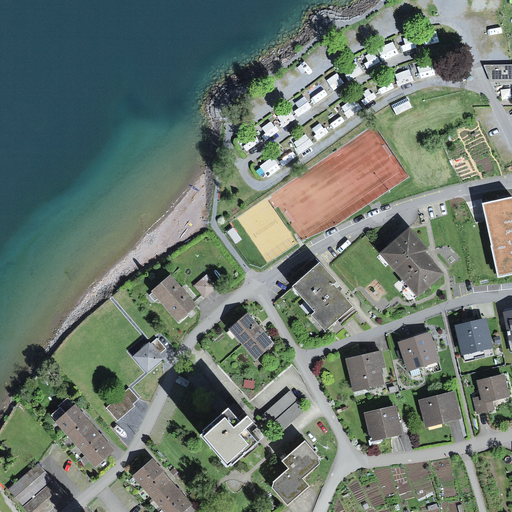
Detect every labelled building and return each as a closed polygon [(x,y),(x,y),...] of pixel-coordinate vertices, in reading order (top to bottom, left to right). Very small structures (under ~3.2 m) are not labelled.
[(511,66),(496,66),(484,67),(491,84),(511,84),(511,66)] [(407,102),(399,106),(401,112),(410,108),(407,102)] [(271,137),(281,130),(274,120),(264,127),(271,137)] [(309,133),(295,139),(301,152),(314,145),(309,133)] [(291,145),(278,154),(286,164),(298,155),(291,145)] [(268,177),(282,167),(275,157),(261,167),(268,177)] [(511,206),(466,214),(469,239),(511,232),(511,206)] [(410,227),(380,253),(418,297),(445,274),(426,252),(429,249),(410,227)] [(326,264),(300,286),(319,308),(314,312),(332,333),(360,309),(341,287),(344,285),(326,264)] [(208,272),(196,283),(207,296),(220,286),(208,272)] [(174,278),(154,295),(180,327),(201,309),(174,278)] [(266,327),(253,312),(232,329),(245,344),(266,327)] [(491,321),(460,327),(466,353),(496,347),(491,321)] [(279,342),(266,327),(245,344),(258,359),(279,342)] [(431,335),(401,343),(409,372),(440,364),(431,335)] [(152,344),(135,358),(150,376),(166,361),(152,344)] [(385,351),(346,360),(354,391),(393,381),(385,351)] [(511,394),(507,375),(479,382),(483,397),(475,399),(479,414),(497,410),(495,401),(511,397),(511,394)] [(140,397),(131,386),(107,406),(119,420),(137,405),(134,401),(140,397)] [(264,414),(272,423),(278,418),(281,422),(303,402),(292,389),(264,414)] [(457,393),(422,402),(428,427),(463,418),(457,393)] [(88,415),(79,404),(61,418),(71,430),(88,415)] [(399,406),(368,415),(375,441),(406,433),(399,406)] [(228,407),(203,430),(204,432),(200,435),(228,467),(231,464),(233,465),(258,442),(247,428),(254,422),(247,415),(240,421),(228,407)] [(97,426),(88,415),(71,430),(80,441),(97,426)] [(106,437),(97,426),(80,441),(90,452),(106,437)] [(116,448),(106,437),(90,452),(100,464),(116,448)] [(306,437),(283,458),(289,465),(275,479),(268,485),(289,508),(315,484),(308,476),(326,459),(306,437)] [(164,469),(154,458),(137,473),(147,484),(164,469)] [(47,511),(69,494),(40,461),(11,487),(33,511),(47,511)] [(174,480),(164,469),(147,484),(157,495),(174,480)] [(184,491),(174,480),(157,495),(167,506),(184,491)] [(182,511),(194,502),(184,491),(167,506),(171,511),(182,511)] [(9,511),(8,497),(0,498),(0,511),(9,511)]
